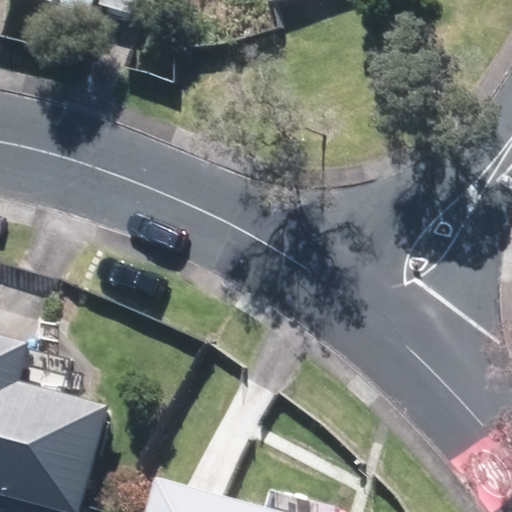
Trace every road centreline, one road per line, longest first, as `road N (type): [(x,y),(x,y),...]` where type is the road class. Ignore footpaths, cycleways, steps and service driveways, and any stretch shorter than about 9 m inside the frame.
road 1 (residential): [(0,137),(165,182),(395,308)]
road 2 (residential): [(511,138),(395,308)]
road 3 (residential): [(395,308),(511,461)]
